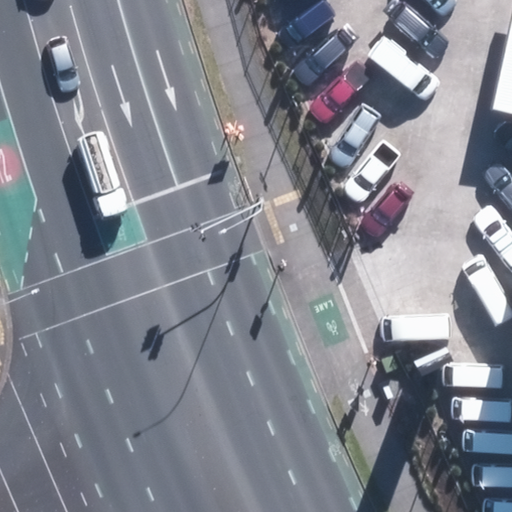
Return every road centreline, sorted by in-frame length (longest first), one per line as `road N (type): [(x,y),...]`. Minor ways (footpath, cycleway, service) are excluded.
road 1 (primary): [(131,447),(0,36)]
road 2 (primary): [(120,0),(259,405)]
road 3 (residential): [(0,501),(131,447)]
road 4 (residential): [(131,447),(259,405)]
